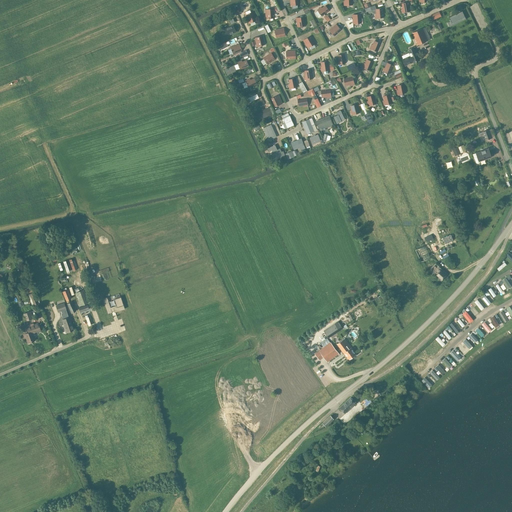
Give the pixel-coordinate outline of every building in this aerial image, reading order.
[(410,11),(408,2),(402,3),(403,8),(401,8),(402,13),(410,11)] [(329,11),(325,6),(322,8),(321,7),(317,10),(322,16),(329,11)] [(383,17),(383,8),(376,9),(376,13),(375,13),(375,18),(383,17)] [(274,18),(273,9),(267,9),(267,14),(265,14),(266,19),(274,18)] [(451,21),(452,23),(465,16),(462,11),(449,17),(451,21)] [(256,20),(252,12),(245,15),(249,24),(256,20)] [(437,15),(439,14),(438,12),(429,16),(431,21),(436,18),(436,17),(438,16),(437,15)] [(361,23),(360,14),(354,15),(354,19),(353,19),(353,24),(361,23)] [(305,26),(304,17),(296,18),(297,27),(305,26)] [(341,30),(336,24),(329,30),(334,36),(341,30)] [(236,32),(233,25),(224,29),(227,36),(236,32)] [(430,38),(425,27),(412,33),(417,45),(430,38)] [(285,36),(283,28),(275,30),(276,38),(285,36)] [(265,45),(262,36),(256,38),(257,42),(256,42),(257,47),(265,45)] [(315,44),(310,36),(304,40),(307,43),(306,44),(308,48),(315,44)] [(380,43),(374,41),(373,45),(371,44),(370,49),(377,52),(380,43)] [(242,51),(239,44),(230,47),(234,55),(242,51)] [(409,53),(410,55),(402,59),(405,66),(413,62),(419,60),(416,50),(415,50),(413,47),(408,49),(410,52),(409,53)] [(296,58),(295,50),(286,51),(287,59),(296,58)] [(275,59),(271,53),(263,58),(268,64),(275,59)] [(345,63),(344,54),(338,55),(338,60),(337,60),(337,64),(345,63)] [(373,62),(367,59),(365,64),(364,63),(362,67),(370,70),(373,62)] [(249,66),(246,60),(242,62),(242,61),(237,63),(241,70),(249,66)] [(329,70),(327,61),(321,62),(322,67),(320,67),(321,71),(329,70)] [(393,65),(387,63),(386,67),(384,66),(382,71),(390,74),(393,65)] [(313,79),(311,70),(305,71),(306,75),(304,75),(305,80),(313,79)] [(355,85),(353,77),(344,79),(345,85),(350,84),(350,86),(355,85)] [(250,79),(246,81),(249,88),(257,84),(254,78),(250,80),(250,79)] [(297,87),(295,78),(289,79),(290,84),(288,84),(289,89),(297,87)] [(405,93),(403,84),(398,85),(398,90),(397,90),(397,95),(405,93)] [(331,97),(330,89),(321,91),(322,97),(327,97),(327,98),(331,97)] [(283,104),(279,95),(271,98),(275,107),(283,104)] [(376,104),(373,95),(367,97),(368,101),(367,101),(369,106),(376,104)] [(391,103),(389,95),(383,96),(384,101),(383,101),(384,105),(391,103)] [(308,106),(307,98),(298,100),(299,106),(303,105),(303,107),(308,106)] [(359,113),(357,104),(350,106),(351,110),(350,110),(351,115),(359,113)] [(500,105),(494,107),(501,123),(507,121),(509,127),(511,126),(511,115),(508,118),(504,109),(502,110),(500,105)] [(271,114),(268,109),(255,115),(258,121),(271,114)] [(343,117),(340,111),(337,112),(339,115),(334,117),(337,123),(342,121),(340,118),(343,117)] [(293,125),(289,116),(284,118),(285,122),(283,123),(285,129),(288,128),(293,125)] [(332,125),(331,123),(329,116),(316,121),(319,128),(324,126),(325,128),(332,125)] [(316,130),(313,124),(311,119),(302,122),(307,134),(316,130)] [(276,137),(270,125),(265,128),(270,140),(276,137)] [(492,138),(490,129),(482,132),(485,140),(492,138)] [(310,138),(313,144),(321,140),(318,134),(310,138)] [(305,148),(303,146),(301,139),(292,143),(294,149),(299,147),(301,150),(305,148)] [(455,156),(466,151),(464,144),(452,149),(455,156)] [(275,146),(271,147),(268,149),(269,152),(272,150),(274,154),(270,156),(273,163),(278,161),(277,159),(284,156),(282,152),(281,152),(279,149),(277,150),(275,146)] [(488,148),(476,153),(473,154),(476,162),(477,163),(478,164),(479,163),(479,161),(491,157),(488,148)] [(432,234),(430,230),(423,233),(427,242),(433,239),(431,234),(432,234)] [(443,238),(446,244),(453,240),(451,235),(443,238)] [(424,246),(422,240),(417,243),(420,248),(416,250),(421,262),(431,257),(425,246),(424,246)] [(447,274),(435,264),(429,270),(441,281),(447,274)] [(502,287),(505,285),(508,289),(511,286),(511,285),(506,277),(498,282),(502,287)] [(498,283),(495,285),(501,293),(504,292),(498,283)] [(488,290),(493,296),(496,293),(491,287),(488,290)] [(71,299),(67,289),(62,291),(66,301),(71,299)] [(89,302),(84,289),(75,292),(80,305),(89,302)] [(488,305),(491,302),(486,296),(489,293),(487,290),(480,295),(488,305)] [(34,292),(30,294),(31,298),(34,305),(39,303),(36,296),(34,292)] [(125,309),(121,297),(114,299),(116,305),(110,307),(107,297),(103,299),(108,314),(112,312),(114,311),(115,312),(125,309)] [(477,299),(474,301),(481,310),(484,307),(477,299)] [(76,311),(72,301),(67,304),(71,313),(76,311)] [(66,309),(64,303),(56,306),(58,312),(66,309)] [(499,312),(505,322),(508,320),(503,310),(499,312)] [(33,317),(31,311),(24,314),(26,320),(33,317)] [(466,311),(463,313),(468,321),(471,318),(466,311)] [(495,328),(499,326),(496,320),(499,318),(496,314),(490,317),(495,328)] [(73,331),(72,328),(68,318),(62,320),(66,333),(73,331)] [(450,325),(456,334),(463,329),(462,327),(465,325),(460,318),(450,325)] [(343,328),(338,321),(323,331),(328,338),(343,328)] [(485,321),(481,324),(489,332),(492,329),(485,321)] [(34,341),(31,334),(40,330),(38,323),(29,327),(29,328),(25,329),(27,333),(23,334),(25,339),(26,338),(28,343),(34,341)] [(446,330),(443,332),(449,339),(452,337),(446,330)] [(475,342),(478,339),(472,333),(469,335),(475,342)] [(440,336),(437,339),(442,345),(445,343),(440,336)] [(463,341),(469,349),(473,345),(466,338),(463,341)] [(345,339),(338,344),(349,359),(356,354),(356,353),(356,354),(352,348),(351,348),(345,339)] [(339,354),(330,342),(315,354),(320,360),(324,357),(328,362),(339,354)] [(457,347),(464,355),(467,352),(459,344),(457,347)] [(438,346),(429,355),(432,358),(441,349),(438,346)] [(457,361),(461,358),(454,349),(450,352),(457,361)] [(449,367),(452,364),(445,357),(442,360),(449,367)] [(422,368),(425,365),(419,359),(416,362),(422,368)] [(415,374),(418,371),(410,363),(407,366),(415,374)] [(439,364),(436,367),(442,373),(445,371),(439,364)] [(430,372),(437,380),(440,377),(433,369),(430,372)] [(421,380),(429,388),(432,384),(425,376),(421,380)] [(356,403),(351,397),(340,408),(345,413),(356,403)] [(334,419),(331,415),(323,423),(326,426),(334,419)]
